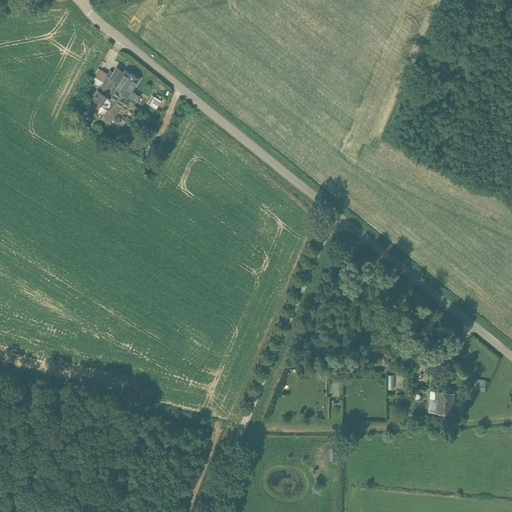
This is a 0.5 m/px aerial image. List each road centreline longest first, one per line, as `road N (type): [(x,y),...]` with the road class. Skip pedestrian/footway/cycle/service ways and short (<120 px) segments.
road 1 (unclassified): [(332,211),(80,0)]
road 2 (unclassified): [(214,511),(332,211)]
road 3 (unclassified): [(511,358),(332,211)]
